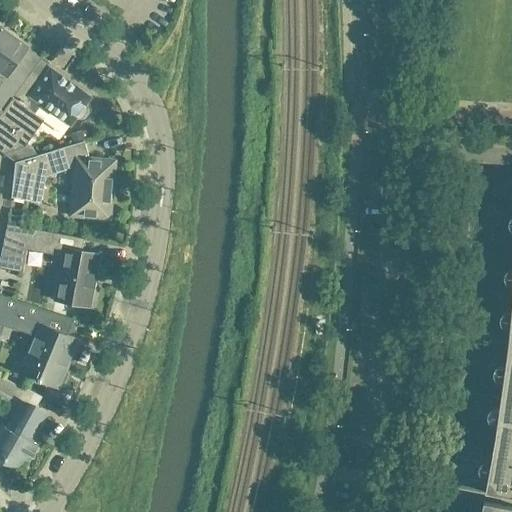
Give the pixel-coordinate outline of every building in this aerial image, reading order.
[(0,115),(42,58),(18,40),(19,40),(9,33),(9,34),(0,27),(0,115)] [(91,108),(89,104),(86,102),(90,97),(51,68),(53,66),(42,58),(0,115),(0,150),(3,153),(25,146),(44,120),(63,133),(74,118),(78,121),(82,121),(86,119),(91,112),(91,108)] [(81,131),(72,134),(75,144),(84,141),(81,131)] [(115,161),(90,158),(84,141),(75,144),(15,162),(11,197),(41,203),(46,176),(70,168),(68,164),(74,162),(76,162),(71,215),(109,218),(111,197),(110,196),(111,177),(113,178),(115,161)] [(83,243),(84,239),(86,240),(86,238),(8,224),(0,258),(0,267),(23,272),(26,257),(25,257),(27,249),(59,255),(63,256),(55,300),(90,306),(94,287),(95,287),(96,286),(95,286),(97,274),(98,274),(98,273),(96,273),(100,254),(82,250),(83,244),(83,243)] [(495,231),(495,241),(505,242),(506,232),(495,231)] [(65,370),(71,357),(78,339),(67,334),(73,319),(0,295),(0,324),(32,334),(36,335),(25,362),(42,369),(38,379),(58,387),(59,385),(60,386),(63,385),(68,373),(67,370),(65,370)] [(511,397),(511,373),(505,372),(501,396),(511,397)] [(0,390),(3,393),(9,380),(0,375),(0,390)] [(32,441),(47,416),(35,409),(42,396),(9,380),(3,393),(16,400),(17,400),(20,402),(6,427),(2,424),(0,427),(0,453),(5,457),(5,458),(7,459),(7,458),(19,464),(23,458),(28,460),(37,444),(32,441)] [(511,397),(501,396),(498,420),(511,421),(511,397)] [(511,446),(511,421),(498,420),(494,444),(511,446)] [(457,444),(455,457),(471,460),(474,447),(457,444)] [(511,471),(511,446),(494,444),(494,448),(490,468),(511,471)] [(511,496),(511,471),(490,468),(486,492),(511,496)] [(511,511),(511,507),(484,502),(481,511),(511,511)]
